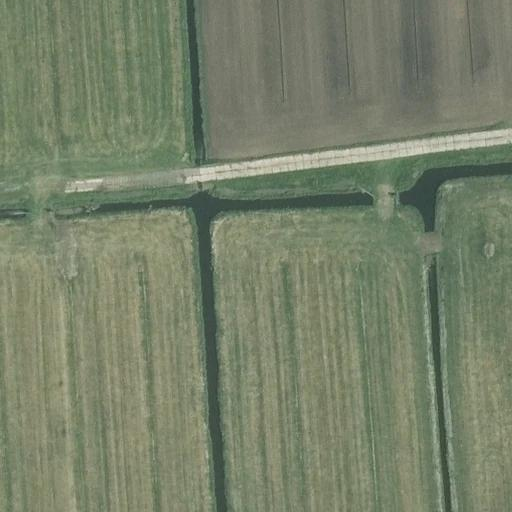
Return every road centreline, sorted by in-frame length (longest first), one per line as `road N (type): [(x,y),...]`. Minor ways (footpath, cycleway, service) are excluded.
road 1 (track): [(382,151),(0,196)]
road 2 (track): [(511,137),(382,151),(387,216)]
